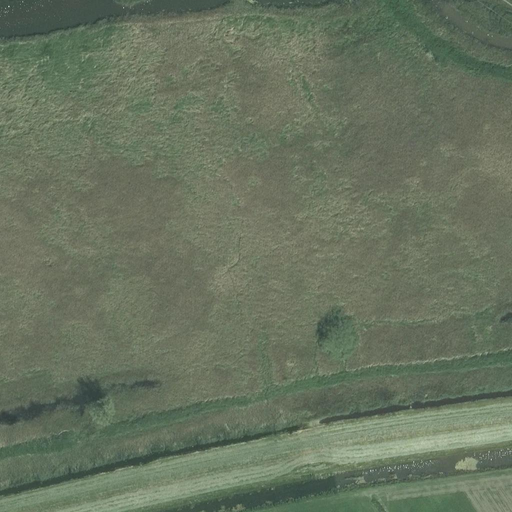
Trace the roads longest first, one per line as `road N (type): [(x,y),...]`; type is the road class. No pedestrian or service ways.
road 1 (track): [(511,359),(324,381),(0,455)]
road 2 (track): [(511,76),(438,47),(388,0)]
